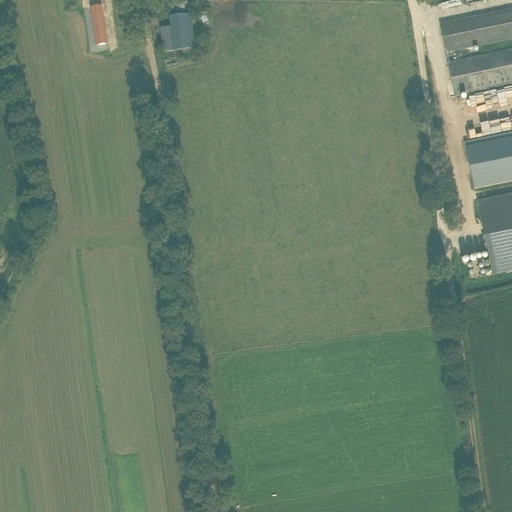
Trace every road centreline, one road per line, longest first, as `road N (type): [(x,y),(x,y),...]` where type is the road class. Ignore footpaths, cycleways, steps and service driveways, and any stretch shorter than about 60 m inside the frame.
road 1 (track): [(214,511),(145,0)]
road 2 (track): [(481,511),(413,0)]
